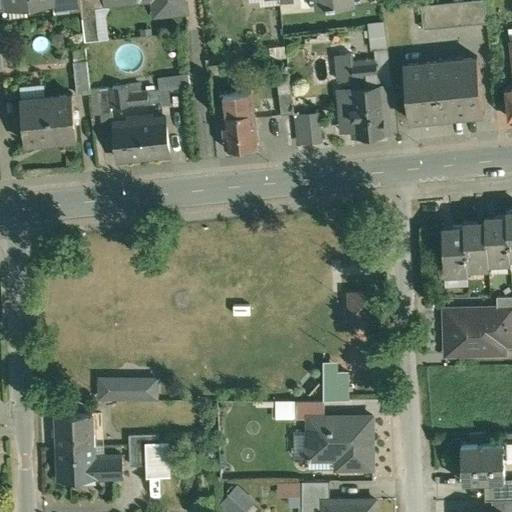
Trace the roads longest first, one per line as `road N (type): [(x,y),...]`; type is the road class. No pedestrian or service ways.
road 1 (tertiary): [(399,169),(16,212)]
road 2 (residential): [(399,169),(410,511)]
road 3 (residential): [(28,511),(16,212)]
